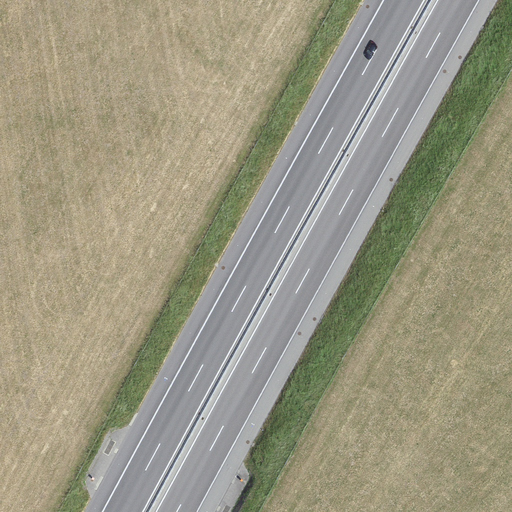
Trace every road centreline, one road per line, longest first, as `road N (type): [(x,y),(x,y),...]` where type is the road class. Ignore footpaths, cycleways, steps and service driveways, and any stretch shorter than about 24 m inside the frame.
road 1 (motorway): [(177,511),(459,0)]
road 2 (motorway): [(404,0),(122,511)]
